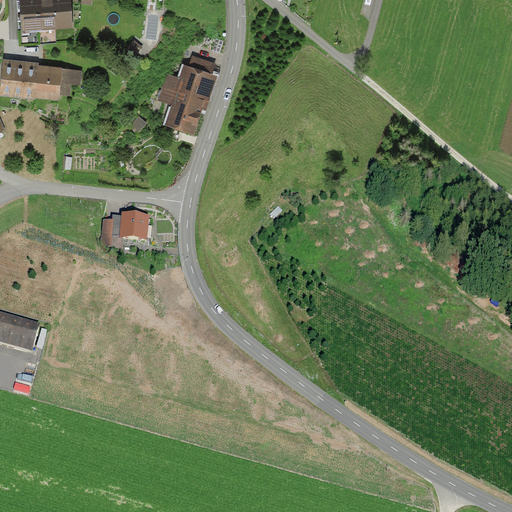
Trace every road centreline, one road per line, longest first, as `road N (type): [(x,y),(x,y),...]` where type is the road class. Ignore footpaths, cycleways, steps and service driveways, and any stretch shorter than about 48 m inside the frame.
road 1 (tertiary): [(189,204),(190,260),(221,319),(339,413),(504,511)]
road 2 (tertiary): [(237,0),(231,76),(189,204)]
road 3 (track): [(355,70),(511,200)]
road 4 (unclassified): [(22,187),(189,204)]
